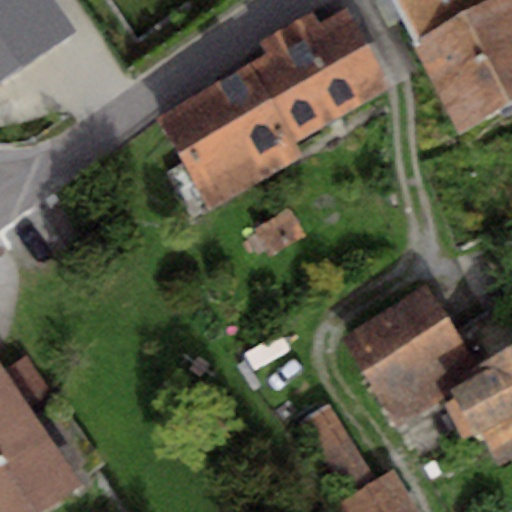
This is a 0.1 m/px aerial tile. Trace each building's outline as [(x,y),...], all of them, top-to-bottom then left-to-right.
[(0,0),(0,83),(76,34),(53,0),(0,0)] [(390,0),(416,45),(495,0),(390,0)] [(459,136),(511,105),(511,0),(495,0),(416,45),(409,49),(459,136)] [(297,145),(390,90),(343,9),(316,25),(309,14),(259,44),(265,55),(157,119),(212,212),(304,157),(297,145)] [(475,366),(427,286),(341,338),(399,434),(444,407),(456,400),(451,392),(480,375),(475,366)] [(511,347),(475,366),(480,375),(451,392),(456,400),(444,407),(462,443),(474,438),(477,443),(484,439),(499,467),(511,459),(511,347)] [(0,511),(52,511),(84,491),(0,369),(0,511)] [(330,406),(299,425),(345,501),(332,509),(333,511),(416,511),(392,472),(376,482),(330,406)]
